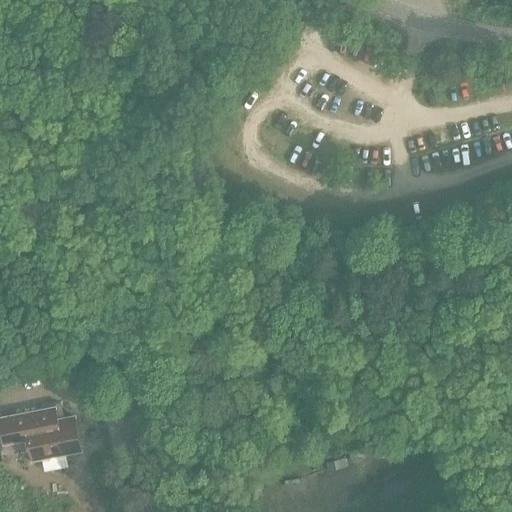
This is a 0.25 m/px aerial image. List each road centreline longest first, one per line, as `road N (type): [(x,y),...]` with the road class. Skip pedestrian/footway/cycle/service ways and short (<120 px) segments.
road 1 (track): [(120,434),(270,377),(363,356),(472,316),(511,318)]
road 2 (unclassified): [(366,0),(420,21),(511,35)]
